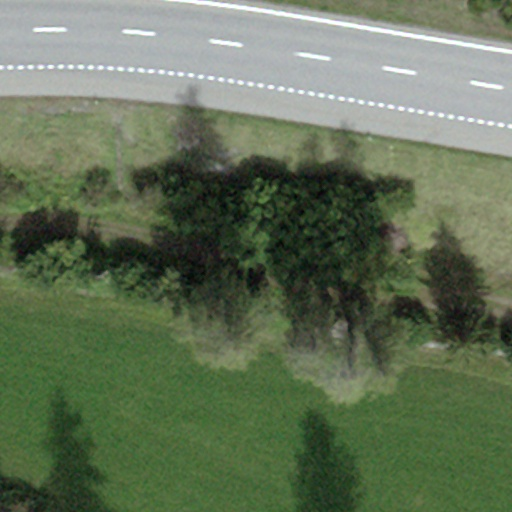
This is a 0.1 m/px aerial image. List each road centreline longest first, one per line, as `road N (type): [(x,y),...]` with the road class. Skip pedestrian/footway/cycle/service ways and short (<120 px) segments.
road 1 (track): [(511,354),(395,311),(0,262)]
road 2 (secondary): [(0,32),(64,30),(294,54),(511,89)]
